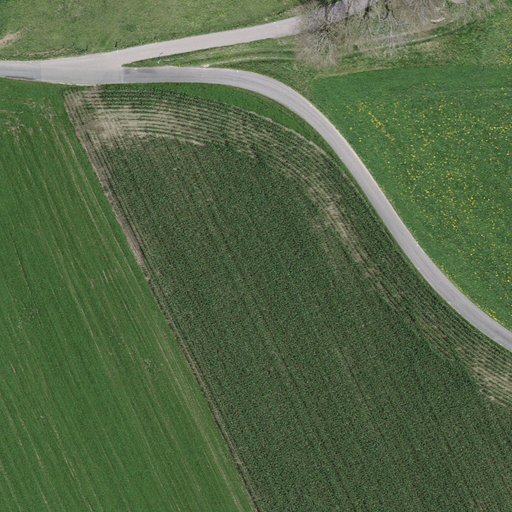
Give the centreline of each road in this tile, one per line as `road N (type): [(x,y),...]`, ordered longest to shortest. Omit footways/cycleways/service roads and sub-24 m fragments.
road 1 (unclassified): [(31,75),(254,81),(301,108),(432,277),(475,322),(511,345)]
road 2 (unclassified): [(341,0),(291,22),(31,75)]
